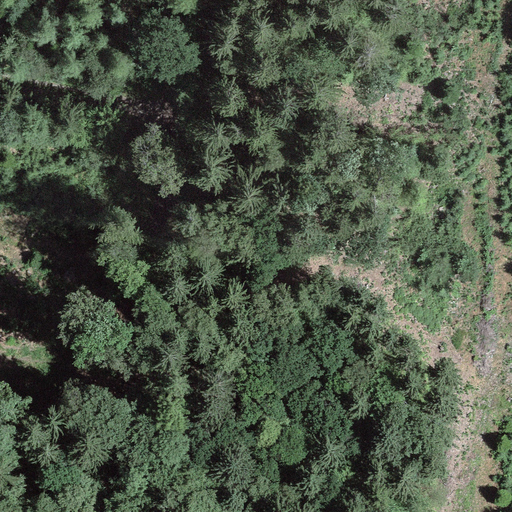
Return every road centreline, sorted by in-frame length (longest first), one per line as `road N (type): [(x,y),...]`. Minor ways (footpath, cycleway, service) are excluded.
road 1 (track): [(205,0),(109,511)]
road 2 (track): [(186,109),(0,72)]
